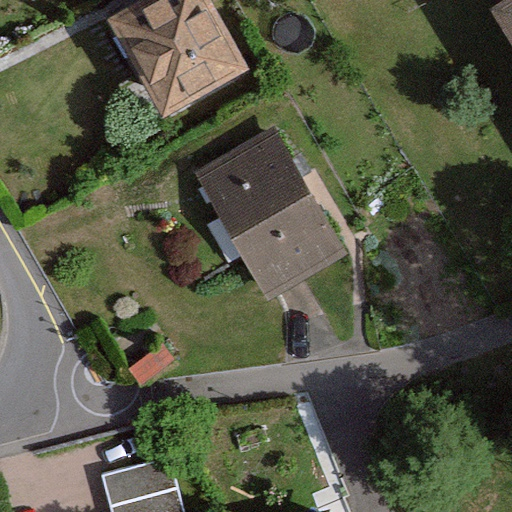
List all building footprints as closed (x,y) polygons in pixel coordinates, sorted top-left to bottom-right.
[(21,0),(28,12),(52,0),(21,0)] [(194,0),(160,0),(102,30),(153,130),(239,87),(194,0)] [(511,0),(503,0),(474,18),(511,78),(511,0)] [(266,141),(183,188),(256,314),(339,267),(266,141)] [(107,472),(115,511),(180,511),(188,510),(177,457),(107,472)]
